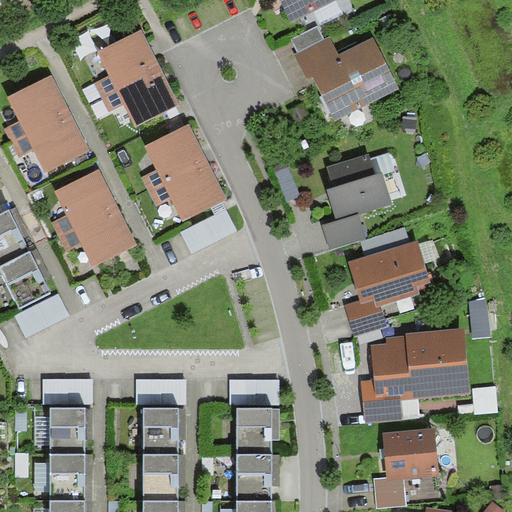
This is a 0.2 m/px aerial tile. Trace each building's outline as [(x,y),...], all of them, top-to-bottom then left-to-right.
[(282,0),(288,11),(309,0),(282,0)] [(109,70),(115,83),(157,62),(138,24),(96,45),(109,70)] [(321,76),(344,119),(397,92),(374,48),(339,66),(320,29),(292,44),(311,81),(321,76)] [(122,96),(134,121),(176,100),(157,62),(115,83),(122,96)] [(115,83),(109,70),(93,77),(107,104),(122,96),(115,83)] [(18,118),(25,131),(67,110),(48,72),(6,93),(18,118)] [(32,145),(44,169),(86,148),(67,110),(25,131),(32,145)] [(32,145),(18,118),(3,125),(16,152),(32,145)] [(157,165),(163,178),(205,157),(187,119),(144,140),(157,165)] [(170,192),(182,216),(224,195),(205,157),(163,178),(170,192)] [(327,194),(334,221),(360,214),(388,207),(376,158),(330,170),(335,191),(327,194)] [(170,192),(157,165),(142,172),(155,199),(170,192)] [(67,214),(73,227),(115,206),(96,168),(54,189),(67,214)] [(0,206),(0,256),(28,243),(7,203),(0,206)] [(179,226),(188,246),(234,224),(224,204),(179,226)] [(80,241),(92,265),(134,244),(115,206),(73,227),(80,241)] [(73,227),(67,214),(51,222),(65,248),(80,241),(73,227)] [(366,238),(360,214),(334,221),(323,224),(329,248),(366,238)] [(0,256),(0,267),(16,299),(48,283),(28,243),(0,256)] [(359,298),(376,292),(379,300),(412,290),(408,277),(423,272),(414,243),(348,264),(359,298)] [(13,309),(23,329),(66,308),(57,288),(13,309)] [(343,303),(352,331),(385,321),(379,300),(376,292),(359,298),(343,303)] [(373,342),(374,372),(360,373),(362,413),(398,412),(397,391),(464,388),(461,327),(393,330),(394,341),(373,342)] [(88,395),(89,376),(38,375),(38,394),(88,395)] [(182,397),(182,376),(135,375),(135,396),(182,397)] [(275,399),(275,376),(228,376),(228,399),(275,399)] [(501,388),(477,388),(477,415),(501,415),(501,388)] [(174,401),(138,402),(139,448),(175,447),(175,435),(181,435),(181,418),(174,418),(174,401)] [(23,424),(24,403),(13,402),(13,424),(23,424)] [(84,402),(47,402),(46,448),(84,449),(84,433),(90,433),(90,418),(84,418),(84,402)] [(271,402),(236,402),(235,448),(270,448),(271,434),(276,434),(276,418),(271,418),(271,402)] [(379,427),(381,470),(401,469),(438,467),(435,424),(379,427)] [(175,447),(139,448),(141,494),(176,493),(176,478),(185,477),(184,465),(176,465),(175,447)] [(84,449),(46,448),(46,494),(83,495),(83,480),(88,480),(88,464),(84,464),(84,449)] [(270,448),(235,448),(235,495),(270,495),(270,480),(275,480),(276,467),(270,467),(270,448)] [(23,468),(23,449),(14,449),(13,468),(23,468)] [(209,470),(209,450),(198,450),(199,470),(209,470)] [(372,471),(374,502),(403,500),(401,469),(381,470),(372,471)] [(210,511),(211,492),(200,492),(200,511),(210,511)] [(117,511),(117,493),(106,493),(106,511),(117,511)] [(176,511),(176,493),(141,494),(141,511),(176,511)] [(83,511),(83,495),(46,494),(45,511),(83,511)] [(269,511),(270,495),(235,495),(234,511),(269,511)] [(395,511),(392,511),(448,511),(450,505),(425,503),(424,511),(395,511)]
